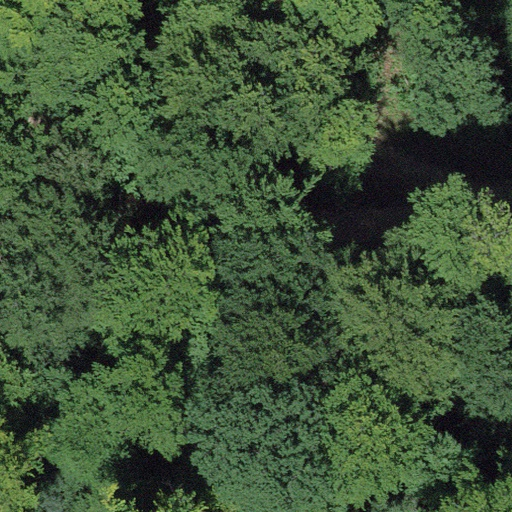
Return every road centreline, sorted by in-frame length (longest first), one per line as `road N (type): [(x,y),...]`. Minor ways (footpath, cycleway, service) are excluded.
road 1 (track): [(0,319),(154,265),(511,198)]
road 2 (track): [(280,0),(310,87),(390,153),(481,203)]
road 3 (track): [(103,0),(0,191)]
